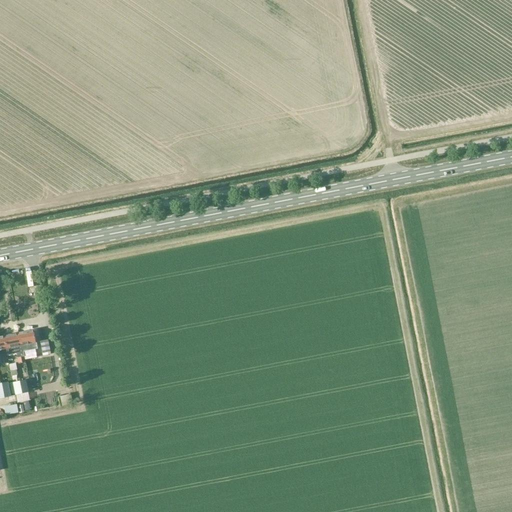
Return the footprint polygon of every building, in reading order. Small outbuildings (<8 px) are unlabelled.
[(22,353),(23,352),(37,349),(36,343),(35,343),(33,331),(18,334),(22,353)] [(18,334),(3,337),(6,349),(7,356),(17,355),(17,359),(24,357),(23,352),(22,353),(18,334)] [(49,354),(48,343),(40,344),(42,355),(49,354)] [(16,394),(28,391),(26,380),(13,382),(16,394)] [(0,398),(11,397),(9,383),(0,385),(0,398)] [(63,393),(65,400),(74,397),(72,390),(63,393)] [(21,401),(7,403),(9,412),(22,410),(21,401)]
